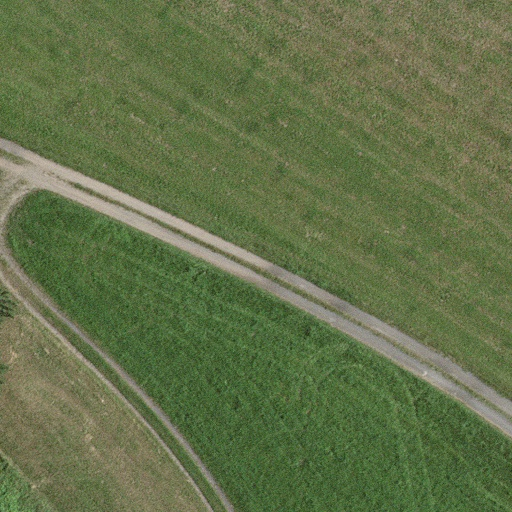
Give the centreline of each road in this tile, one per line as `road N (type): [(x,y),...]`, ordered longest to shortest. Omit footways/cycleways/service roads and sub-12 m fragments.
road 1 (track): [(511,432),(350,330),(49,173)]
road 2 (track): [(214,511),(0,255)]
